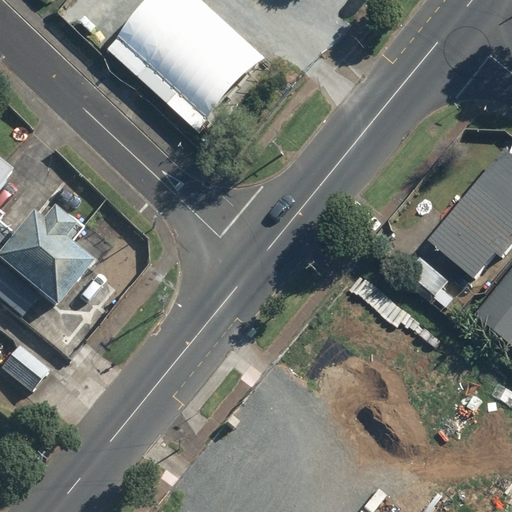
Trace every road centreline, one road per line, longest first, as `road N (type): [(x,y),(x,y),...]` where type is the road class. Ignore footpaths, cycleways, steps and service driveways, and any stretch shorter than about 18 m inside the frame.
road 1 (residential): [(255,264),(0,28)]
road 2 (tertiary): [(53,511),(255,264)]
road 3 (tertiary): [(255,264),(451,26)]
